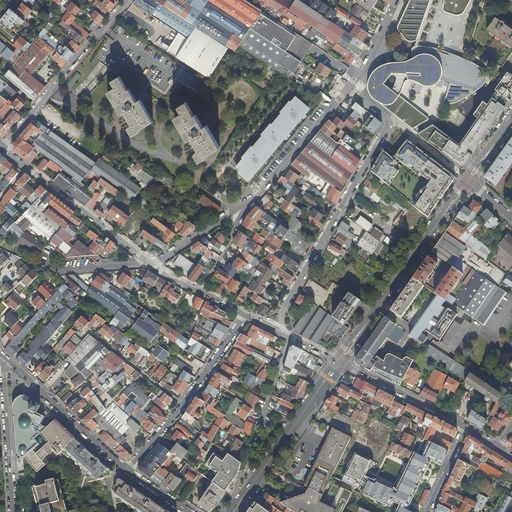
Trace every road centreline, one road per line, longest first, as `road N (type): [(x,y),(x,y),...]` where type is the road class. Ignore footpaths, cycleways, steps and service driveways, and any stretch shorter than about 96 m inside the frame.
road 1 (residential): [(284,335),(282,311),(387,124),(347,88)]
road 2 (residential): [(347,88),(246,204),(150,264)]
road 3 (secondary): [(469,179),(338,362)]
road 4 (residential): [(246,315),(128,469)]
road 5 (residential): [(3,148),(127,0)]
road 6 (residential): [(150,264),(3,148)]
road 7 (secondary): [(338,362),(232,511)]
road 8 (residential): [(128,469),(7,360)]
road 9 (tertiary): [(7,360),(11,511)]
road 10 (residential): [(465,426),(338,362)]
